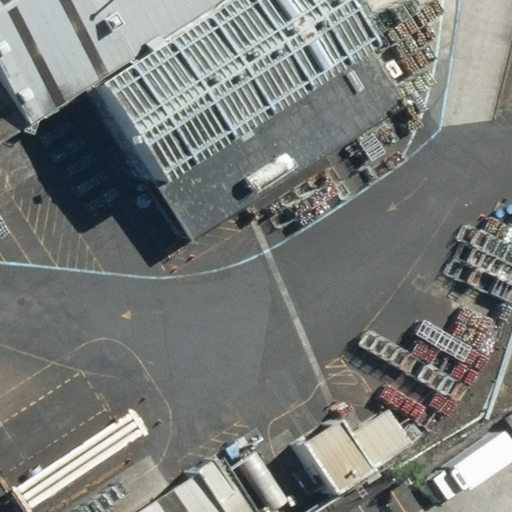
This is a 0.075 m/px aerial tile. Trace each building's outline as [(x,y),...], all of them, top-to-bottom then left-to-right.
[(0,0),(0,76),(33,127),(97,86),(227,0),(0,0)] [(381,39),(355,0),(227,0),(97,86),(161,183),(366,48),(381,39)] [(366,48),(161,183),(195,234),(400,100),(366,48)] [(0,149),(33,127),(0,76),(0,149)] [(291,443),(323,494),(404,443),(380,406),(338,433),(329,419),(291,443)] [(122,511),(248,511),(212,455),(122,511)]
